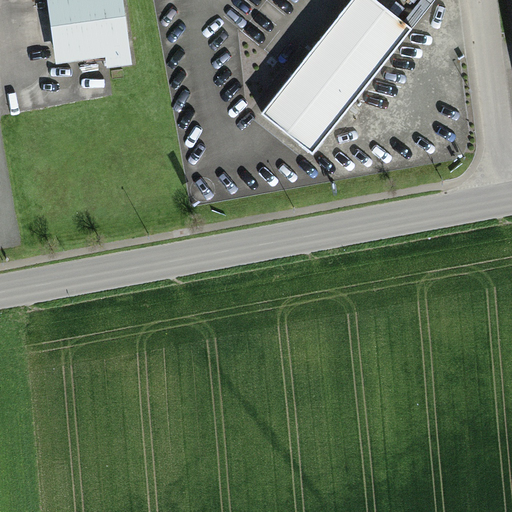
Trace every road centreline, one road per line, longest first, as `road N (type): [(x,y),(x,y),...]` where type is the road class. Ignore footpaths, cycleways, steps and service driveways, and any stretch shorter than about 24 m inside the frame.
road 1 (primary): [(503,200),(0,290)]
road 2 (residential): [(503,200),(480,0)]
